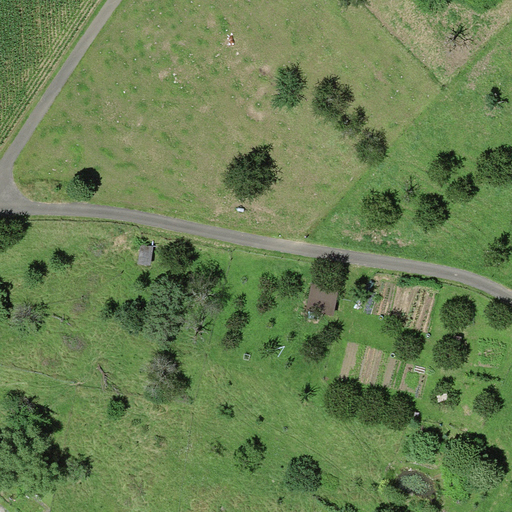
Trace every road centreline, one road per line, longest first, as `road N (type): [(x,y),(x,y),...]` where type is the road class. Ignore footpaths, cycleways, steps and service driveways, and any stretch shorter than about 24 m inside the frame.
road 1 (track): [(511,304),(476,281),(0,197)]
road 2 (track): [(0,179),(118,0)]
